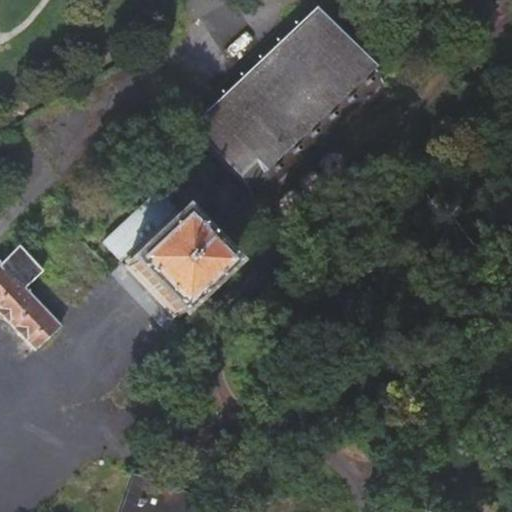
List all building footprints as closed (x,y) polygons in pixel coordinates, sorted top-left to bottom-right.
[(387,86),(323,18),(195,137),(258,204),(387,86)] [(157,192),(107,245),(177,315),(228,262),(224,257),(233,250),(212,230),(204,237),(157,192)] [(40,260),(19,240),(0,259),(0,315),(31,346),(54,323),(16,286),(40,260)] [(359,437),(369,448),(397,421),(386,410),(359,437)] [(181,511),(187,495),(129,477),(118,511),(181,511)]
